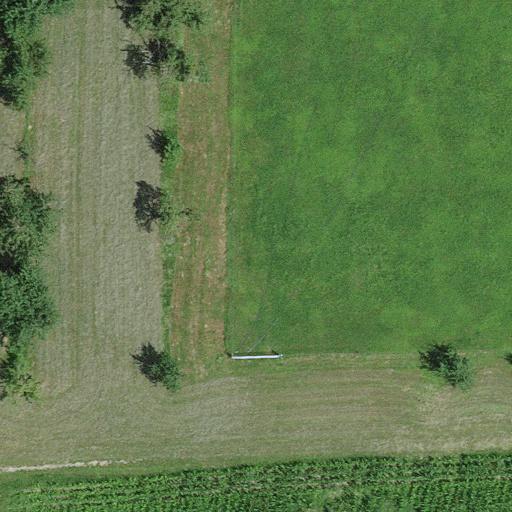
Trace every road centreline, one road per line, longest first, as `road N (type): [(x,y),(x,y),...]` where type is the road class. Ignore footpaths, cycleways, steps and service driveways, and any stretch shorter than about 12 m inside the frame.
road 1 (track): [(132,443),(511,421)]
road 2 (track): [(132,443),(0,454)]
